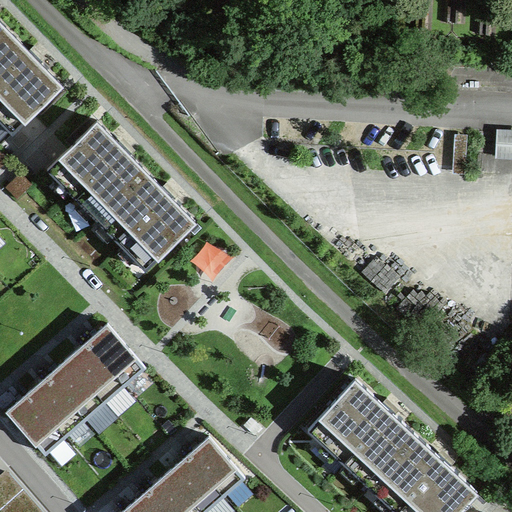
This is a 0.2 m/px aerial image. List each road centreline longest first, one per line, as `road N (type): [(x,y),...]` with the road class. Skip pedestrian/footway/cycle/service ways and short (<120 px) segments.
road 1 (track): [(43,0),(370,341),(511,453)]
road 2 (residential): [(0,195),(256,454)]
